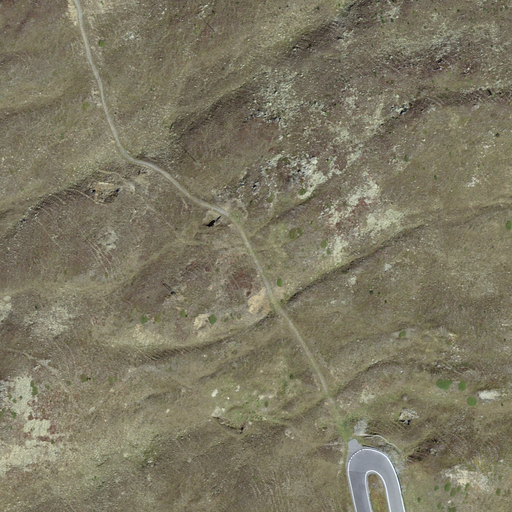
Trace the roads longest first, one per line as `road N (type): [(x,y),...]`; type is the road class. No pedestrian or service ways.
road 1 (track): [(78,0),(123,154),(233,222),(366,461)]
road 2 (secondary): [(365,511),(356,477),(370,459),(391,475),(399,511)]
